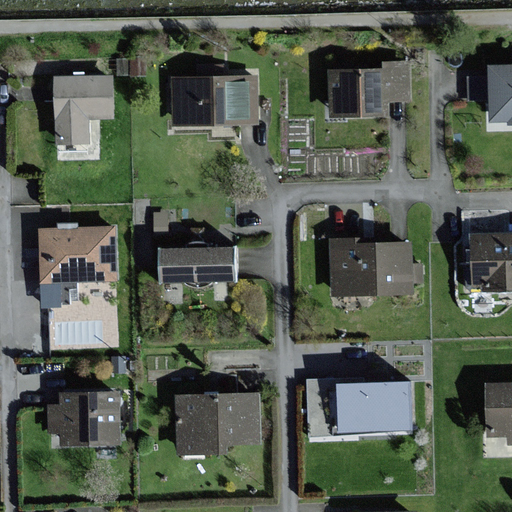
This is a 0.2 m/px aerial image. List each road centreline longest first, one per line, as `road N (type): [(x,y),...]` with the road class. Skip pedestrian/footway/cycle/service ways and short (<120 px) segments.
road 1 (residential): [(286,511),(279,227),(287,204),(327,192),(511,199)]
road 2 (residential): [(9,511),(0,261)]
